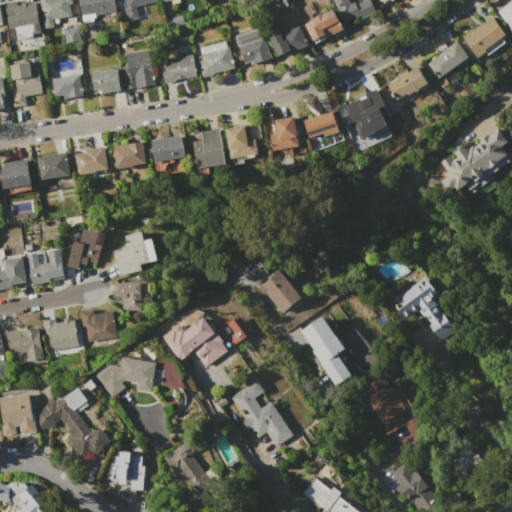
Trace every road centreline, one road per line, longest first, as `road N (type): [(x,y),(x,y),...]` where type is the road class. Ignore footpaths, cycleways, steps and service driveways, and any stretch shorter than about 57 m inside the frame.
road 1 (residential): [(430,0),(345,53),(203,106),(0,137)]
road 2 (residential): [(467,0),(385,57),(322,85),(203,106)]
road 3 (tertiary): [(107,511),(36,463),(0,460)]
